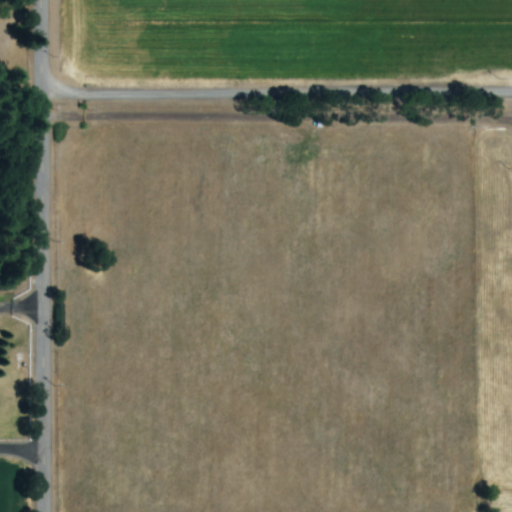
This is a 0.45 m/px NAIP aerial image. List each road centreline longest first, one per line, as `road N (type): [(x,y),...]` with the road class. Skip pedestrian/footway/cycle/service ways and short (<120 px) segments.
road 1 (residential): [(42,511),(42,0)]
road 2 (residential): [(43,117),(511,104)]
